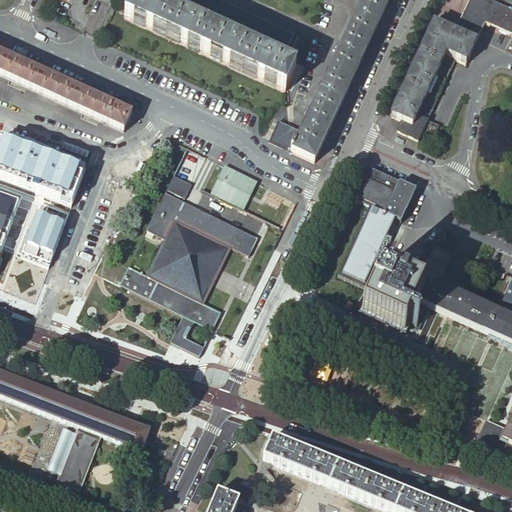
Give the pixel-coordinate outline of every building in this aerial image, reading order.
[(148,0),(148,2),(143,0),(131,0),(123,17),(284,92),(295,70),(273,60),(274,57),(267,54),(266,56),(238,44),(239,41),(233,38),(231,40),(196,24),(198,22),(191,19),(190,21),(155,5),(156,2),(151,0),(148,0)] [(161,0),(283,57),(293,35),(218,0),(161,0)] [(356,74),(389,3),(381,0),(362,0),(302,132),(278,121),(269,140),(268,143),(314,164),(356,74)] [(499,6),(486,0),(470,0),(454,34),(434,25),(413,69),(391,118),(401,123),(396,133),(418,143),(422,132),(428,121),(455,61),(465,65),(475,44),(484,26),(489,28),(499,6)] [(511,41),(508,49),(511,50),(511,11),(508,10),(498,32),(511,38),(511,41)] [(56,102),(81,114),(97,121),(122,133),(131,115),(68,87),(46,77),(0,55),(0,76),(8,80),(25,88),(56,102)] [(438,126),(428,121),(422,132),(433,137),(438,126)] [(0,182),(12,145),(0,140),(0,182)] [(226,166),(225,168),(255,182),(248,196),(252,198),(259,183),(226,166)] [(212,195),(245,211),(252,198),(248,196),(255,182),(225,168),(212,195)] [(415,191),(367,169),(351,202),(368,210),(336,279),(370,295),(382,267),(374,263),(394,220),(400,223),(405,212),(415,191)] [(192,189),(175,180),(168,194),(185,202),(192,189)] [(199,359),(204,350),(186,341),(194,325),(212,333),(221,315),(203,306),(217,279),(231,250),(248,258),(257,240),(165,195),(146,233),(163,242),(145,278),(128,269),(119,288),(182,318),(169,345),(177,348),(199,359)] [(436,250),(416,277),(437,287),(450,257),(436,250)] [(387,269),(382,267),(370,295),(360,315),(402,334),(406,328),(406,326),(414,330),(417,325),(409,321),(417,304),(427,308),(437,287),(416,277),(415,277),(411,286),(385,274),(387,269)] [(511,280),(498,312),(505,315),(511,318),(511,280)] [(497,314),(437,287),(427,308),(427,309),(445,317),(480,333),(498,341),(511,347),(511,321),(504,317),(497,314)] [(406,326),(406,328),(416,333),(427,309),(427,308),(417,304),(409,321),(417,325),(414,330),(406,326)] [(0,375),(0,399),(77,430),(99,438),(140,454),(145,440),(148,433),(134,427),(0,375)] [(137,420),(134,427),(148,433),(151,425),(137,420)] [(511,422),(506,431),(486,421),(476,443),(508,457),(511,446),(511,422)] [(78,492),(99,438),(77,430),(56,484),(78,492)] [(272,440),(264,459),(348,495),(386,511),(454,511),(449,510),(448,511),(444,511),(421,502),(423,499),(417,496),(415,500),(389,488),(390,485),(384,483),(383,486),(356,475),(358,472),(352,469),(350,472),(324,461),(325,458),(319,456),(318,459),(292,448),(293,445),(287,442),(285,445),(272,440)] [(234,511),(238,504),(217,495),(210,511),(234,511)]
